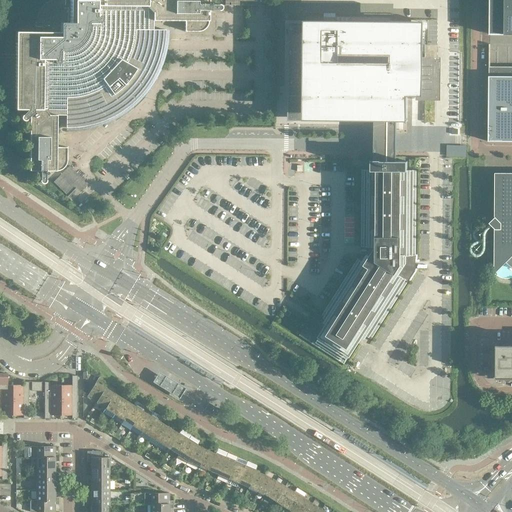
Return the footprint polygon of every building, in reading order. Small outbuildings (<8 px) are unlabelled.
[(29,119),(28,171),(39,171),(39,180),(42,183),(45,180),(45,171),(55,171),(63,168),(66,160),(67,147),(56,147),(56,115),(65,115),(65,127),(71,127),(77,126),(88,124),(99,121),(108,117),(117,113),(123,108),(122,107),(126,103),(128,105),(128,109),(132,109),(145,96),(144,92),(141,92),(139,91),(143,86),(144,88),(148,83),(151,78),(156,67),(160,57),(162,47),(163,38),(164,30),(152,30),(152,20),(184,21),(184,31),(197,31),(205,28),(208,20),(208,10),(217,10),(220,7),(217,4),(208,4),(208,0),(69,0),(69,4),(65,4),(64,0),(48,0),(46,2),(44,3),(42,5),(40,6),(39,8),(38,10),(36,14),(35,17),(35,19),(35,22),(35,27),(41,27),(41,32),(15,31),(15,58),(15,101),(23,109),(26,109),(26,110),(21,115),(21,119),(25,119),(29,119)] [(511,0),(489,0),(489,34),(511,34),(511,0)] [(288,23),(288,87),(298,87),(298,95),(298,103),(297,103),(296,103),(295,103),(295,104),(294,104),(294,105),(293,106),(293,107),(293,108),(293,109),(294,110),(294,111),(295,111),(295,112),(296,112),(297,112),(298,113),(298,120),(363,121),(374,121),(377,121),(382,121),(396,121),(398,121),(403,121),(407,121),(407,102),(412,102),(412,96),(413,96),(424,96),(437,96),(437,61),(424,61),(422,61),(416,61),(416,48),(416,27),(309,26),(309,23),(304,23),(288,23)] [(511,66),(488,67),(488,141),(511,141),(511,66)] [(424,99),(424,122),(435,122),(435,99),(424,99)] [(466,151),(466,146),(455,146),(446,145),(446,151),(446,157),(464,157),(466,157),(466,151)] [(316,312),(303,333),(346,360),(363,333),(368,336),(404,279),(407,282),(415,270),(415,255),(411,255),(412,170),(407,170),(407,161),(395,161),(380,161),(380,160),(374,160),(371,160),(371,162),(369,162),(369,170),(366,170),(365,246),(361,246),(361,253),(376,254),(376,255),(375,258),(370,257),(366,264),(361,261),(325,318),(316,312)] [(70,164),(53,181),(72,199),(88,183),(70,164)] [(494,229),(494,272),(494,274),(506,262),(509,265),(511,267),(511,173),(495,173),(495,217),(489,223),(494,229)] [(511,344),(496,344),(496,378),(497,378),(502,378),(511,378),(511,344)] [(158,370),(151,380),(180,398),(186,387),(158,370)] [(0,411),(1,412),(1,415),(23,415),(23,418),(28,418),(28,381),(23,381),(23,385),(7,385),(7,374),(0,373),(0,411)] [(72,385),(61,385),(60,400),(76,400),(76,375),(71,375),(72,385)] [(86,397),(96,402),(108,383),(98,377),(86,397)] [(31,382),(31,391),(41,391),(41,382),(31,382)] [(60,400),(61,385),(50,385),(50,382),(44,382),(44,400),(60,400)] [(108,383),(96,402),(105,408),(113,394),(105,388),(108,383)] [(113,394),(105,408),(102,412),(112,418),(123,400),(113,394)] [(60,400),(44,400),(44,418),(49,418),(49,415),(60,415),(60,400)] [(76,400),(60,400),(60,415),(71,415),(71,418),(77,418),(76,400)] [(123,400),(112,418),(121,424),(132,405),(123,400)] [(132,405),(121,424),(130,430),(144,406),(135,401),(132,405)] [(208,403),(204,409),(215,416),(219,410),(208,403)] [(153,412),(144,406),(130,430),(139,435),(153,412)] [(163,418),(153,412),(139,435),(148,441),(160,423),(163,418)] [(169,428),(160,423),(148,441),(157,447),(169,428)] [(178,434),(169,428),(157,447),(167,453),(169,448),(178,434)] [(178,434),(169,448),(178,454),(190,435),(181,429),(178,434)] [(199,441),(190,435),(178,454),(176,458),(185,464),(196,446),(199,441)] [(30,447),(24,447),(24,458),(36,458),(36,457),(59,457),(59,454),(55,454),(55,446),(30,446),(30,447)] [(205,450),(196,446),(185,464),(196,470),(198,466),(205,450)] [(227,453),(217,449),(215,454),(208,470),(218,474),(227,453)] [(205,450),(198,466),(208,470),(215,454),(205,450)] [(91,461),(91,469),(109,469),(109,457),(102,457),(102,451),(87,451),(87,461),(91,461)] [(237,458),(227,453),(218,474),(216,479),(226,483),(228,478),(237,458)] [(59,461),(59,457),(36,457),(36,458),(36,468),(55,468),(55,461),(59,461)] [(247,462),(237,458),(228,478),(226,483),(236,487),(238,483),(247,462)] [(247,462),(238,483),(248,487),(254,471),(257,466),(247,462)] [(36,468),(36,479),(59,479),(59,475),(55,475),(55,468),(36,468)] [(87,475),(87,479),(109,479),(109,469),(91,469),(91,475),(87,475)] [(254,471),(248,487),(258,491),(264,476),(254,471)] [(264,476),(258,491),(266,495),(275,481),(264,476)] [(36,479),(36,490),(55,490),(55,483),(59,483),(59,479),(36,479)] [(109,479),(87,479),(87,483),(91,483),(91,490),(109,490),(109,479)] [(275,481),(266,495),(276,501),(284,487),(275,481)] [(284,487),(276,501),(284,507),(293,492),(284,487)] [(293,492),(284,507),(292,511),(294,511),(303,498),(306,494),(296,488),(293,492)] [(55,490),(36,490),(36,500),(59,500),(59,497),(55,497),(55,490)] [(87,497),(87,501),(109,501),(109,490),(91,490),(90,497),(87,497)] [(144,493),(144,504),(173,504),(173,500),(169,500),(169,493),(144,493)] [(303,498),(294,511),(306,511),(312,504),(303,498)] [(36,500),(30,500),(30,511),(55,511),(55,504),(59,504),(59,500),(36,500)] [(109,501),(87,501),(86,505),(91,505),(91,511),(109,511),(109,501)]
